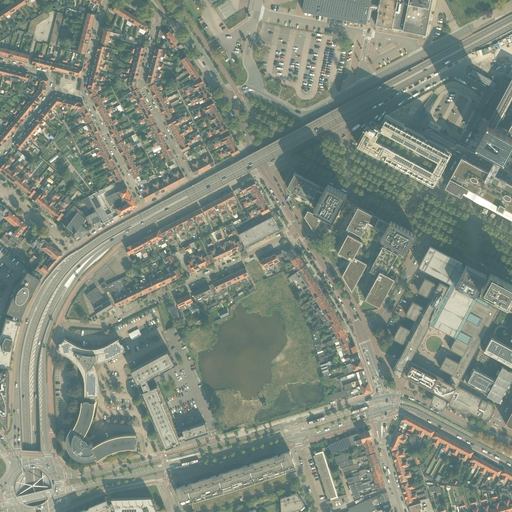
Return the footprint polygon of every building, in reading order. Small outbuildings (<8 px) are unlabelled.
[(224,21),(236,13),(227,0),(215,9),(224,21)] [(304,0),(303,11),(366,24),(370,3),(370,0),(369,0),(304,0)] [(380,0),(375,25),(392,29),(392,28),(403,30),(403,31),(416,33),(425,35),(426,32),(432,0),(380,0)] [(17,1),(12,4),(16,10),(20,7),(17,1)] [(12,4),(7,8),(11,14),(16,10),(12,4)] [(112,11),(117,14),(121,9),(116,6),(114,8),(111,7),(110,9),(112,11)] [(7,8),(2,11),(6,17),(11,14),(7,8)] [(117,14),(122,17),(126,12),(121,9),(117,14)] [(122,17),(127,20),(131,15),(126,12),(122,17)] [(127,20),(126,22),(131,25),(132,23),(136,18),(131,15),(127,20)] [(132,23),(137,27),(141,21),(136,18),(132,23)] [(141,21),(137,27),(145,31),(147,28),(144,27),(146,24),(141,21)] [(163,35),(167,40),(172,37),(169,32),(166,34),(164,31),(162,33),(163,35)] [(101,42),(100,46),(105,47),(105,46),(106,43),(107,44),(109,38),(102,36),(100,42),(101,42)] [(172,37),(167,40),(170,45),(172,48),(174,46),(173,44),(176,42),(172,37)] [(98,45),(96,52),(108,55),(109,52),(106,52),(106,53),(104,52),(105,47),(100,46),(98,45)] [(162,50),(161,50),(155,48),(153,53),(165,56),(166,54),(163,53),(163,54),(161,54),(162,50)] [(135,53),(135,56),(142,58),(143,53),(131,50),(130,53),(133,53),(134,52),(135,53)] [(33,60),(31,65),(37,66),(40,54),(39,54),(38,54),(38,56),(38,57),(38,59),(33,58),(33,60)] [(180,61),(183,66),(189,62),(186,57),(183,59),(181,56),(178,58),(180,60),(180,61)] [(43,68),(49,69),(53,57),(50,57),(49,59),(50,60),(50,62),(45,61),(43,68)] [(49,69),(55,71),(58,63),(57,63),(57,64),(53,62),(53,60),(54,61),(55,58),(53,57),(49,69)] [(95,58),(93,64),(105,67),(106,65),(103,64),(103,65),(101,64),(102,60),(95,58)] [(152,58),(151,63),(163,66),(164,64),(161,63),(161,64),(159,63),(160,60),(152,58)] [(56,70),(62,72),(65,60),(62,59),(62,62),(63,62),(62,64),(58,63),(55,71),(56,71),(56,70)] [(68,73),(74,75),(77,63),(74,62),(74,65),(75,65),(74,67),(70,66),(68,73)] [(189,62),(183,66),(187,70),(192,67),(189,62)] [(187,71),(190,75),(195,71),(192,67),(185,71),(187,71)] [(150,68),(148,73),(160,76),(161,74),(158,73),(158,74),(156,73),(157,70),(150,68)] [(92,69),(91,75),(103,78),(103,77),(100,76),(100,77),(98,76),(99,71),(92,69)] [(473,69),(470,74),(493,88),(496,83),(473,69)] [(10,78),(15,79),(17,71),(11,70),(7,82),(10,83),(10,81),(11,80),(10,80),(10,78)] [(195,71),(190,75),(193,80),(199,77),(195,71)] [(23,73),(20,85),(22,86),(23,83),(22,83),(22,81),(27,82),(29,75),(23,73)] [(155,79),(147,77),(146,83),(147,86),(154,82),(154,81),(156,81),(157,80),(158,79),(155,79)] [(503,158),(511,140),(511,77),(487,124),(476,144),(496,155),(502,158),(503,158)] [(194,85),(190,87),(192,89),(203,84),(200,79),(193,82),(193,83),(194,85)] [(127,84),(127,85),(129,88),(129,89),(130,91),(132,90),(137,87),(135,84),(135,83),(128,81),(127,84)] [(39,85),(38,90),(44,94),(46,86),(35,83),(34,85),(36,85),(37,84),(39,85)] [(148,87),(151,93),(162,87),(160,85),(158,86),(158,87),(157,88),(155,84),(148,87)] [(197,90),(198,93),(205,89),(203,84),(192,89),(189,91),(186,93),(187,95),(197,90)] [(151,93),(154,98),(160,95),(158,90),(160,89),(160,90),(163,89),(162,87),(151,93)] [(100,88),(87,89),(91,97),(98,93),(95,90),(98,89),(98,90),(100,90),(100,88)] [(32,89),(31,91),(41,99),(44,94),(38,90),(37,91),(36,93),(34,91),(35,91),(32,89)] [(129,100),(140,94),(137,89),(133,91),(131,92),(133,97),(131,97),(131,96),(130,97),(128,98),(129,100)] [(190,100),(191,103),(194,101),(197,100),(208,94),(205,89),(198,93),(199,95),(190,100)] [(41,99),(31,91),(29,92),(32,94),(34,95),(31,99),(36,104),(41,99)] [(134,99),(136,103),(143,100),(140,94),(129,100),(131,102),(133,101),(133,100),(134,99)] [(208,94),(197,100),(198,102),(202,100),(203,102),(203,103),(211,99),(208,94)] [(91,98),(94,104),(105,98),(104,96),(101,98),(102,99),(100,99),(98,95),(91,98)] [(154,98),(157,104),(167,98),(166,96),(164,97),(164,98),(163,99),(160,95),(154,98)] [(58,105),(59,106),(61,98),(55,97),(51,102),(56,107),(59,114),(60,113),(58,108),(57,106),(58,105)] [(62,112),(64,113),(67,101),(65,100),(65,99),(61,98),(59,106),(64,108),(63,110),(62,110),(62,112)] [(94,104),(97,110),(104,106),(102,102),(103,101),(104,102),(106,101),(105,98),(94,104)] [(157,104),(159,109),(166,106),(164,101),(165,100),(166,101),(168,100),(167,98),(157,104)] [(23,100),(22,102),(31,110),(35,105),(30,100),(27,104),(25,102),(26,101),(23,100)] [(134,109),(135,111),(146,105),(143,100),(136,103),(139,108),(137,108),(137,107),(134,109)] [(202,109),(203,111),(214,105),(211,100),(204,104),(204,105),(204,104),(206,107),(202,109)] [(67,108),(71,110),(71,109),(73,102),(67,101),(64,113),(66,113),(67,111),(66,110),(67,108)] [(70,114),(72,116),(82,104),(73,101),(73,102),(71,109),(71,110),(72,109),(74,109),(73,111),(70,114)] [(25,106),(22,110),(27,114),(31,110),(22,102),(20,103),(23,105),(25,106)] [(58,114),(59,114),(56,107),(51,102),(47,107),(53,111),(55,108),(58,114)] [(82,104),(77,110),(78,110),(79,113),(86,110),(83,104),(82,104)] [(140,110),(142,114),(149,111),(146,105),(135,111),(136,112),(136,113),(139,112),(138,111),(140,110)] [(208,112),(210,114),(217,110),(214,105),(203,111),(204,114),(208,112)] [(97,110),(100,115),(111,110),(110,107),(107,109),(108,110),(106,111),(104,106),(97,110)] [(159,109),(162,115),(173,109),(172,107),(170,108),(170,109),(169,110),(166,106),(159,109)] [(50,115),(53,111),(47,107),(44,111),(53,119),(55,117),(52,115),(52,116),(50,115)] [(16,109),(14,111),(23,119),(27,114),(22,110),(19,113),(17,112),(18,111),(16,109)] [(173,109),(162,115),(165,120),(172,117),(170,112),(171,111),(172,113),(174,111),(173,109)] [(77,119),(78,121),(89,115),(86,110),(79,113),(81,117),(79,118),(79,117),(77,119)] [(100,115),(103,121),(110,117),(107,113),(109,112),(109,113),(112,112),(111,110),(100,115)] [(207,119),(208,121),(219,116),(217,110),(210,114),(211,117),(207,119)] [(13,113),(12,113),(14,115),(15,114),(17,116),(14,119),(16,121),(19,124),(23,119),(14,111),(13,113)] [(52,121),(53,119),(44,111),(39,116),(45,120),(48,117),(50,118),(49,119),(52,121)] [(140,120),(141,122),(152,116),(149,111),(142,114),(145,119),(143,119),(140,120)] [(89,115),(78,121),(79,123),(81,121),(83,120),(85,124),(92,121),(89,115)] [(152,116),(141,122),(142,124),(145,123),(144,122),(146,121),(148,125),(155,122),(152,116)] [(214,122),(215,124),(222,121),(219,116),(208,121),(210,124),(214,122)] [(409,130),(392,120),(391,120),(389,119),(386,118),(387,117),(385,116),(380,125),(377,124),(378,123),(377,123),(377,124),(375,123),(373,126),(370,124),(369,127),(367,126),(366,126),(357,143),(359,144),(359,143),(363,146),(364,147),(364,146),(369,149),(370,149),(374,151),(374,152),(375,152),(376,152),(379,154),(379,155),(380,155),(385,157),(384,157),(385,158),(390,160),(390,161),(391,160),(395,163),(396,164),(396,163),(398,164),(400,166),(401,166),(406,168),(406,169),(411,172),(415,174),(416,175),(417,175),(421,177),(422,178),(427,180),(427,181),(429,182),(430,182),(431,181),(433,182),(432,183),(434,184),(441,170),(451,152),(445,149),(432,142),(416,134),(409,130)] [(39,117),(34,122),(44,130),(46,128),(43,126),(43,127),(41,125),(44,122),(39,117)] [(103,121),(106,126),(117,121),(115,118),(113,120),(114,121),(112,122),(110,117),(103,121)] [(166,122),(169,127),(180,121),(179,118),(175,120),(174,118),(166,122)] [(6,120),(5,122),(14,130),(18,125),(15,122),(13,121),(10,123),(8,122),(6,120)] [(106,126),(109,132),(115,128),(113,124),(115,123),(115,124),(118,123),(117,121),(106,126)] [(169,127),(171,132),(179,128),(178,126),(181,124),(180,121),(169,127)] [(212,129),(214,131),(225,126),(222,121),(215,124),(216,127),(212,129)] [(8,126),(5,130),(10,135),(14,130),(5,122),(3,124),(5,126),(6,125),(8,126)] [(34,122),(31,127),(36,131),(38,133),(41,130),(43,132),(44,130),(34,122)] [(84,131),(85,133),(96,128),(93,122),(86,125),(88,130),(87,131),(86,130),(84,131)] [(147,132),(148,135),(158,129),(155,123),(151,126),(149,127),(151,131),(150,132),(149,131),(147,132)] [(225,126),(214,131),(215,134),(219,132),(220,134),(220,135),(227,131),(225,126)] [(31,127),(27,131),(36,139),(38,137),(36,136),(35,136),(33,135),(36,131),(31,127)] [(89,132),(92,137),(98,133),(96,128),(85,133),(86,135),(88,134),(88,133),(89,132)] [(109,132),(112,137),(122,132),(121,130),(119,131),(119,132),(118,133),(115,128),(109,132)] [(171,132),(174,137),(185,131),(184,128),(180,130),(179,128),(171,132)] [(153,139),(155,138),(161,135),(158,129),(148,135),(149,137),(151,135),(153,139)] [(0,131),(0,134),(6,140),(10,135),(5,130),(2,134),(0,132),(1,132),(0,131)] [(27,131),(23,136),(28,141),(31,137),(33,139),(32,139),(35,141),(36,139),(27,131)] [(174,137),(177,142),(184,138),(183,136),(187,134),(185,131),(174,137)] [(122,132),(112,137),(115,143),(121,139),(119,135),(120,134),(121,135),(123,134),(122,132)] [(212,143),(214,146),(231,137),(228,132),(224,134),(221,136),(222,138),(212,143)] [(89,142),(90,144),(101,139),(98,133),(92,137),(94,141),(92,142),(92,141),(89,142)] [(153,144),(154,146),(164,140),(161,135),(155,138),(157,142),(156,143),(155,142),(153,144)] [(23,136),(19,141),(28,149),(30,147),(28,145),(27,146),(25,145),(28,141),(23,136)] [(220,143),(214,146),(215,149),(218,147),(221,146),(225,144),(226,146),(233,142),(231,137),(220,143)] [(177,142),(179,147),(191,141),(189,138),(185,140),(184,138),(177,142)] [(91,144),(90,144),(91,146),(94,145),(93,144),(95,143),(97,148),(104,144),(101,139),(91,144)] [(158,145),(161,149),(167,146),(164,140),(154,146),(155,148),(157,146),(157,145),(158,145)] [(19,141),(14,146),(18,149),(20,151),(24,147),(25,148),(25,149),(27,151),(28,149),(19,141)] [(115,144),(118,150),(129,144),(128,142),(125,144),(126,145),(124,145),(122,141),(115,144)] [(191,141),(179,147),(182,152),(190,148),(188,146),(192,144),(191,141)] [(224,150),(225,153),(236,147),(233,142),(226,146),(227,148),(224,150)] [(95,153),(96,155),(107,150),(104,144),(97,148),(100,152),(98,153),(98,152),(95,153)] [(129,144),(118,150),(121,156),(128,152),(134,149),(132,146),(130,147),(129,144)] [(158,155),(160,157),(170,151),(167,146),(161,149),(163,153),(161,154),(161,153),(158,155)] [(236,147),(225,153),(226,156),(230,154),(232,156),(239,152),(236,147)] [(101,154),(103,159),(110,155),(107,150),(96,155),(97,158),(100,156),(99,155),(101,154)] [(170,151),(160,157),(161,159),(163,157),(162,156),(164,156),(167,160),(173,157),(170,151)] [(121,156),(124,161),(135,156),(134,153),(131,155),(132,156),(130,156),(128,152),(121,156)] [(101,164),(102,166),(113,161),(110,155),(103,159),(105,163),(104,164),(103,163),(101,164)] [(207,155),(203,156),(209,168),(215,165),(211,157),(211,158),(209,159),(207,155)] [(124,161),(127,167),(134,163),(131,159),(133,158),(133,159),(136,158),(135,156),(124,161)] [(203,162),(201,163),(204,170),(209,168),(203,156),(201,158),(203,162)] [(511,184),(508,182),(497,176),(493,174),(462,157),(446,185),(482,204),(508,218),(511,220),(511,184)] [(197,160),(194,162),(199,173),(204,170),(201,163),(198,164),(197,160)] [(0,163),(0,172),(8,163),(6,161),(3,165),(1,163),(0,163)] [(113,161),(102,166),(103,169),(106,167),(105,166),(106,166),(109,170),(116,167),(113,161)] [(199,173),(194,162),(191,163),(193,167),(191,168),(194,175),(199,173)] [(0,172),(4,176),(10,170),(8,168),(10,165),(8,163),(0,172)] [(127,167),(130,172),(141,167),(139,164),(137,166),(137,167),(136,168),(134,163),(127,167)] [(141,167),(130,172),(133,178),(139,174),(137,170),(139,169),(139,170),(142,169),(141,167)] [(4,176),(9,180),(17,170),(14,168),(12,171),(10,170),(4,176)] [(107,177),(108,179),(119,173),(116,168),(110,171),(112,176),(110,177),(109,176),(107,177)] [(9,180),(13,184),(18,177),(16,175),(19,172),(17,170),(9,180)] [(177,170),(174,172),(180,183),(185,180),(182,173),(179,174),(177,170)] [(26,177),(17,187),(22,191),(27,184),(30,180),(28,179),(30,177),(31,175),(32,174),(30,172),(26,177)] [(174,177),(171,178),(175,185),(180,183),(174,172),(172,173),(174,177)] [(313,211),(325,188),(295,172),(287,188),(295,201),(309,209),(313,211)] [(119,173),(108,179),(109,181),(112,180),(111,179),(113,178),(115,183),(122,179),(119,173)] [(13,184),(17,187),(26,177),(23,175),(20,179),(18,177),(13,184)] [(167,175),(164,177),(170,188),(175,185),(171,178),(169,179),(167,175)] [(164,182),(161,183),(165,191),(170,188),(164,177),(161,178),(164,182)] [(157,181),(154,182),(160,193),(165,191),(161,183),(159,185),(157,181)] [(252,182),(234,191),(236,196),(239,195),(240,198),(243,196),(242,193),(257,186),(256,186),(255,183),(254,181),(252,182)] [(27,184),(22,191),(26,194),(31,188),(34,185),(34,184),(32,182),(29,186),(27,184)] [(153,187),(151,189),(155,196),(160,193),(154,182),(151,183),(153,187)] [(325,188),(313,211),(323,216),(324,214),(333,219),(343,200),(346,195),(346,194),(347,194),(346,193),(340,190),(335,187),(334,187),(329,184),(328,184),(328,183),(327,185),(325,188)] [(34,184),(26,194),(31,198),(36,192),(34,190),(36,186),(34,184)] [(147,186),(144,187),(150,198),(155,196),(151,189),(149,190),(147,186)] [(250,192),(252,195),(259,191),(257,186),(242,193),(243,193),(245,192),(246,194),(250,192)] [(150,198),(144,187),(142,189),(144,192),(141,194),(145,201),(150,198)] [(126,188),(106,198),(108,203),(109,206),(113,204),(115,206),(115,207),(116,209),(114,210),(117,216),(136,206),(131,196),(126,188)] [(103,189),(100,191),(95,193),(88,197),(95,212),(101,223),(102,224),(109,220),(114,217),(112,213),(107,216),(105,212),(103,209),(97,196),(105,192),(103,189)] [(76,190),(70,198),(72,200),(78,192),(76,190)] [(32,199),(36,203),(44,193),(42,191),(39,194),(37,193),(32,199)] [(249,199),(250,202),(262,196),(259,191),(252,195),(253,197),(249,199)] [(232,192),(227,194),(233,206),(236,205),(234,200),(236,199),(232,192)] [(36,203),(41,206),(46,200),(44,198),(47,195),(44,193),(36,203)] [(227,194),(222,197),(226,205),(228,204),(230,208),(233,206),(227,194)] [(46,200),(41,206),(45,210),(53,200),(55,198),(53,195),(52,195),(50,198),(48,201),(46,200)] [(256,203),(257,205),(264,201),(262,196),(250,202),(252,205),(256,203)] [(95,212),(88,197),(81,200),(82,204),(86,205),(88,209),(86,210),(88,215),(85,217),(88,223),(92,222),(95,227),(101,223),(95,212)] [(222,197),(217,200),(223,211),(226,210),(224,206),(226,205),(222,197)] [(45,210),(49,214),(55,207),(53,205),(55,202),(53,200),(45,210)] [(217,200),(212,202),(216,210),(218,209),(220,213),(223,211),(217,200)] [(54,207),(49,214),(54,217),(62,207),(64,205),(61,203),(62,203),(60,201),(57,204),(55,207),(54,207)] [(254,209),(256,212),(267,206),(264,201),(257,205),(258,207),(254,209)] [(212,202),(207,205),(213,217),(215,215),(213,211),(216,210),(212,202)] [(0,220),(3,217),(3,218),(9,211),(2,206),(0,203),(0,220)] [(74,234),(75,233),(81,225),(86,219),(82,211),(81,211),(74,205),(70,210),(74,213),(68,221),(66,219),(66,220),(63,224),(62,224),(73,233),(74,234)] [(213,217),(207,205),(202,208),(206,215),(208,214),(210,218),(213,217)] [(267,206),(256,212),(257,215),(261,213),(262,215),(270,211),(267,206)] [(355,212),(354,214),(347,227),(350,229),(359,234),(361,235),(368,222),(384,230),(389,223),(388,223),(358,206),(355,212)] [(62,207),(54,217),(58,221),(63,214),(61,213),(64,209),(62,207)] [(200,208),(195,211),(201,223),(204,221),(202,217),(204,216),(200,208)] [(323,216),(313,211),(309,209),(308,211),(304,217),(314,232),(323,216)] [(2,223),(4,225),(13,215),(9,211),(3,218),(5,219),(2,223)] [(195,211),(190,214),(194,221),(196,220),(198,224),(201,223),(195,211)] [(261,223),(258,225),(238,235),(245,247),(268,235),(279,229),(274,221),(275,220),(273,218),(272,217),(269,213),(259,218),(261,222),(261,223)] [(190,214),(185,216),(191,228),(194,226),(192,222),(194,221),(190,214)] [(10,223),(12,225),(18,219),(13,215),(4,225),(0,230),(3,232),(10,223)] [(185,216),(180,219),(184,226),(186,225),(188,229),(191,228),(185,216)] [(14,227),(10,232),(12,234),(22,222),(18,219),(12,225),(14,227)] [(180,219),(175,221),(181,233),(184,232),(182,228),(184,226),(180,219)] [(380,239),(408,255),(417,238),(414,237),(415,234),(391,220),(389,223),(384,230),(383,233),(380,239)] [(175,221),(170,224),(174,232),(176,230),(178,234),(181,233),(175,221)] [(384,230),(366,221),(359,234),(349,229),(346,233),(353,237),(346,249),(355,254),(353,257),(367,265),(383,273),(386,267),(389,269),(391,265),(397,268),(398,265),(401,267),(408,254),(380,239),(384,230)] [(9,240),(6,244),(14,251),(23,239),(21,237),(19,239),(17,237),(23,230),(26,226),(26,227),(27,226),(26,225),(22,222),(12,234),(10,236),(12,237),(9,240)] [(170,224),(165,227),(171,238),(174,237),(172,233),(174,232),(170,224)] [(81,225),(75,233),(81,238),(85,234),(86,234),(87,234),(88,234),(88,233),(89,232),(89,231),(88,231),(88,230),(86,229),(85,229),(81,225)] [(171,238),(165,227),(160,229),(164,237),(166,236),(168,240),(171,238)] [(156,231),(154,232),(159,242),(161,246),(166,243),(161,235),(159,230),(158,230),(157,230),(156,231)] [(150,235),(149,235),(154,244),(159,242),(154,232),(152,233),(151,233),(150,234),(150,235)] [(351,260),(342,276),(352,292),(366,266),(365,266),(354,260),(354,258),(355,258),(363,241),(348,233),(348,234),(341,247),(338,253),(351,260)] [(32,238),(27,244),(33,248),(35,245),(41,238),(37,234),(35,234),(32,238)] [(6,244),(9,240),(4,235),(0,239),(6,244)] [(147,236),(145,237),(149,246),(151,249),(152,249),(153,248),(153,247),(153,246),(152,246),(152,245),(154,244),(149,235),(148,235),(147,236)] [(141,239),(140,240),(145,249),(149,246),(145,237),(143,238),(142,238),(141,239)] [(37,247),(34,251),(36,252),(45,241),(41,238),(35,245),(37,247)] [(235,238),(232,239),(238,250),(243,248),(239,240),(237,241),(235,238)] [(229,240),(227,241),(229,245),(229,246),(232,253),(237,250),(238,250),(232,239),(229,240)] [(138,242),(136,242),(140,252),(145,249),(140,240),(138,241),(138,242)] [(45,241),(36,252),(38,253),(39,254),(43,250),(45,252),(50,245),(45,241)] [(132,245),(131,245),(136,254),(140,252),(136,242),(134,243),(133,243),(132,244),(132,245)] [(225,242),(222,244),(227,255),(232,253),(229,246),(229,245),(226,246),(225,242)] [(221,249),(219,250),(222,258),(227,255),(222,244),(219,245),(221,249)] [(44,258),(47,260),(56,250),(50,245),(45,252),(48,254),(44,258)] [(136,254),(131,245),(130,245),(129,246),(128,246),(125,248),(129,256),(130,255),(131,256),(136,254)] [(276,253),(280,261),(280,262),(282,260),(283,260),(283,259),(281,256),(283,255),(284,258),(294,251),(291,246),(290,246),(276,253)] [(387,275),(391,266),(392,265),(398,254),(383,246),(371,267),(370,269),(369,270),(378,275),(365,299),(380,307),(395,279),(387,275)] [(442,279),(451,283),(435,313),(429,324),(429,325),(456,339),(456,338),(468,344),(472,337),(460,330),(466,319),(478,326),(482,318),(470,312),(476,300),(488,307),(490,304),(475,296),(486,275),(466,265),(464,268),(461,266),(460,265),(462,262),(430,246),(422,261),(419,267),(442,279)] [(214,247),(212,248),(217,260),(222,258),(219,250),(216,251),(214,247)] [(217,260),(212,248),(209,250),(211,254),(208,255),(212,262),(217,260)] [(56,250),(47,260),(39,269),(45,274),(52,266),(61,256),(61,254),(56,250)] [(294,251),(284,258),(286,261),(287,260),(289,259),(291,261),(298,256),(298,255),(298,254),(297,253),(296,253),(295,251),(294,251)] [(202,253),(200,254),(205,266),(210,263),(207,255),(204,257),(202,253)] [(277,263),(280,261),(276,253),(275,253),(274,253),(273,254),(273,255),(270,256),(277,268),(278,271),(280,270),(278,267),(279,267),(277,263)] [(199,259),(196,260),(196,261),(200,268),(205,266),(200,254),(197,255),(199,259)] [(167,257),(169,261),(170,263),(172,262),(174,261),(175,260),(171,255),(167,257)] [(196,260),(194,255),(189,257),(189,259),(195,270),(200,268),(196,261),(196,260)] [(274,269),(277,268),(270,256),(268,257),(267,257),(266,257),(266,258),(265,258),(269,266),(272,265),(274,269)] [(292,263),(290,265),(292,267),(294,266),(294,265),(301,260),(300,258),(299,256),(298,256),(291,261),(292,263)] [(260,261),(266,273),(268,272),(268,271),(271,270),(269,266),(268,264),(265,258),(265,259),(264,258),(263,259),(263,260),(260,261)] [(195,270),(189,259),(186,260),(188,264),(186,265),(190,273),(195,270)] [(32,268),(37,271),(43,264),(39,260),(32,268)] [(294,266),(292,268),(294,270),(296,269),(297,271),(298,271),(305,266),(305,265),(304,263),(303,263),(302,261),(301,260),(294,265),(294,266)] [(172,262),(170,263),(171,266),(177,279),(183,276),(181,271),(180,272),(178,268),(177,268),(177,269),(175,270),(173,265),(173,264),(172,262)] [(170,272),(168,273),(172,281),(177,279),(171,266),(168,267),(170,272)] [(298,271),(297,271),(295,273),(290,276),(288,278),(296,294),(300,292),(316,282),(308,270),(305,266),(298,271)] [(245,268),(240,270),(246,283),(248,282),(246,277),(249,276),(245,268)] [(164,269),(162,270),(167,283),(172,281),(168,273),(166,274),(164,269)] [(23,307),(28,300),(29,298),(31,295),(33,291),(34,287),(36,283),(39,279),(26,270),(22,276),(20,279),(17,282),(15,286),(14,288),(13,291),(11,296),(10,299),(9,301),(5,311),(19,317),(22,310),(23,307)] [(137,274),(140,280),(141,282),(138,283),(144,294),(148,292),(143,279),(141,277),(138,270),(133,273),(135,275),(137,274)] [(159,272),(157,273),(159,277),(163,285),(167,283),(162,270),(161,271),(159,272)] [(240,270),(234,273),(238,281),(240,280),(243,284),(246,283),(240,270)] [(157,273),(152,275),(158,288),(163,285),(159,277),(157,273)] [(234,273),(229,275),(235,288),(240,286),(238,281),(234,273)] [(511,284),(490,273),(481,290),(507,304),(506,306),(509,308),(511,309),(511,336),(510,340),(511,340),(511,284)] [(147,277),(149,281),(153,290),(158,288),(152,275),(147,277)] [(229,275),(224,278),(227,286),(230,285),(232,289),(235,288),(229,275)] [(145,278),(143,279),(148,292),(153,290),(149,281),(147,283),(145,278)] [(224,278),(218,280),(224,293),(227,292),(225,287),(227,286),(224,278)] [(395,368),(393,372),(398,375),(398,376),(398,377),(399,377),(400,377),(401,376),(402,374),(403,375),(408,378),(411,379),(414,381),(434,392),(435,392),(432,399),(430,404),(435,406),(439,409),(442,410),(447,403),(448,403),(447,404),(469,415),(470,412),(471,412),(475,414),(474,415),(487,422),(487,421),(489,419),(492,413),(495,407),(456,386),(477,348),(477,346),(480,348),(482,345),(479,344),(479,343),(498,308),(490,304),(488,307),(476,300),(470,312),(482,318),(478,326),(466,319),(460,330),(472,337),(468,344),(456,338),(456,339),(450,349),(462,356),(459,363),(446,356),(440,368),(453,374),(448,383),(442,380),(442,378),(418,365),(411,362),(410,362),(410,363),(409,363),(429,325),(429,324),(435,313),(451,283),(450,283),(449,286),(440,282),(438,286),(425,278),(418,292),(431,299),(426,309),(412,302),(405,315),(415,320),(410,330),(400,325),(393,338),(407,345),(398,361),(397,363),(397,364),(396,365),(396,366),(395,368)] [(118,280),(112,282),(115,290),(116,290),(118,288),(121,293),(120,293),(121,294),(118,295),(118,296),(119,297),(122,304),(130,301),(126,293),(127,293),(127,292),(126,292),(122,282),(120,279),(118,280)] [(210,285),(212,290),(214,295),(217,293),(220,292),(221,294),(224,293),(218,280),(212,283),(213,284),(210,285)] [(104,281),(100,285),(105,294),(106,293),(109,290),(107,285),(106,283),(104,281)] [(107,285),(109,290),(110,291),(113,291),(114,294),(117,293),(116,290),(115,290),(112,282),(107,285)] [(310,290),(311,293),(319,288),(319,287),(319,286),(318,285),(317,285),(316,282),(300,292),(301,295),(305,293),(310,290)] [(138,283),(134,285),(139,296),(144,294),(138,283)] [(129,287),(130,287),(135,298),(139,296),(134,285),(129,287)] [(209,285),(203,287),(206,295),(207,297),(210,296),(210,297),(213,296),(209,285)] [(96,287),(90,291),(98,299),(102,296),(96,287)] [(129,292),(127,292),(127,293),(126,293),(130,301),(135,298),(130,287),(127,289),(129,292)] [(203,287),(198,290),(201,297),(202,299),(204,299),(204,298),(204,297),(206,296),(206,295),(203,287)] [(308,298),(310,301),(323,294),(321,291),(321,290),(321,289),(320,289),(319,288),(311,293),(313,296),(308,298)] [(201,297),(198,290),(192,293),(196,302),(202,299),(201,297)] [(98,299),(90,291),(86,296),(93,304),(98,299)] [(184,297),(183,297),(185,302),(186,305),(187,304),(187,305),(190,311),(191,311),(191,310),(197,308),(195,303),(194,304),(193,302),(192,299),(189,294),(187,295),(186,295),(185,296),(184,296),(184,297)] [(316,301),(318,304),(326,299),(325,298),(325,297),(325,296),(324,296),(323,294),(310,301),(312,304),(316,301)] [(511,308),(506,306),(510,298),(506,296),(503,302),(505,303),(466,375),(467,375),(463,382),(499,401),(511,376),(511,372),(511,373),(511,371),(511,308)] [(115,297),(113,298),(113,299),(115,302),(117,307),(122,304),(119,297),(116,298),(115,297)] [(179,299),(177,300),(178,305),(179,309),(180,312),(181,316),(182,323),(185,322),(183,315),(184,315),(182,311),(185,310),(188,309),(186,305),(185,302),(183,297),(182,298),(181,297),(180,298),(179,299)] [(315,309),(317,312),(329,305),(328,302),(328,301),(327,300),(326,299),(318,304),(320,307),(315,309)] [(109,300),(102,304),(107,312),(114,307),(109,300)] [(107,312),(102,304),(94,309),(99,317),(107,312)] [(329,305),(317,312),(319,315),(319,314),(321,317),(324,315),(332,310),(332,309),(332,308),(331,307),(329,305)] [(324,315),(321,317),(323,320),(322,320),(324,323),(336,316),(334,313),(335,312),(334,311),(333,311),(332,310),(324,315)] [(329,323),(331,326),(340,323),(339,321),(338,319),(336,316),(324,323),(325,326),(329,323)] [(0,366),(3,367),(8,368),(11,347),(10,347),(10,348),(9,346),(10,345),(11,343),(10,341),(12,340),(18,321),(5,317),(0,335),(0,338),(1,338),(0,339),(0,366)] [(203,319),(194,323),(196,329),(206,324),(204,320),(204,319),(203,319)] [(333,330),(335,333),(343,328),(342,327),(342,326),(342,325),(341,325),(340,323),(331,326),(327,328),(327,329),(328,331),(328,332),(333,330)] [(128,334),(132,340),(142,335),(138,328),(128,334)] [(331,338),(333,340),(346,334),(344,331),(345,331),(344,329),(343,329),(343,328),(335,333),(336,335),(331,338)] [(334,343),(338,341),(340,344),(341,344),(349,341),(348,339),(348,338),(347,337),(346,335),(346,334),(333,340),(328,342),(329,346),(334,344),(334,343)] [(59,349),(58,350),(68,356),(71,358),(73,360),(75,362),(77,364),(79,366),(80,369),(82,371),(83,374),(84,376),(84,379),(85,382),(85,385),(85,397),(90,397),(91,398),(92,398),(95,398),(96,398),(96,397),(98,397),(98,385),(98,381),(98,378),(97,374),(96,370),(95,369),(95,368),(94,366),(95,366),(98,368),(100,365),(97,363),(97,362),(100,362),(101,362),(105,361),(108,359),(112,358),(115,356),(125,350),(124,349),(125,348),(125,347),(123,344),(122,344),(122,343),(121,344),(118,339),(119,339),(108,345),(106,346),(103,347),(100,348),(97,348),(95,349),(92,349),(89,349),(86,348),(83,348),(80,347),(78,346),(75,345),(65,339),(64,339),(65,339),(64,341),(63,341),(63,342),(62,343),(61,343),(60,343),(59,344),(59,345),(60,345),(60,346),(60,347),(60,348),(59,349)] [(338,348),(336,349),(337,352),(339,352),(341,351),(351,347),(350,344),(350,343),(350,342),(349,342),(349,341),(341,344),(340,344),(341,347),(338,348)] [(351,347),(341,351),(342,353),(343,356),(349,354),(355,352),(357,351),(355,346),(353,346),(351,347)] [(205,423),(182,430),(183,434),(181,435),(178,436),(157,385),(152,387),(150,383),(148,379),(176,364),(168,350),(131,370),(139,384),(141,383),(145,390),(143,391),(167,448),(181,442),(180,440),(182,439),(185,438),(185,440),(208,432),(205,423)] [(349,355),(343,357),(345,361),(350,359),(351,362),(355,361),(358,360),(360,359),(358,353),(356,353),(353,354),(349,356),(349,355)] [(360,360),(346,365),(342,367),(345,374),(363,368),(360,360)] [(320,364),(322,374),(329,372),(326,366),(327,365),(329,365),(328,362),(320,364)] [(348,375),(347,376),(348,379),(357,375),(358,379),(366,376),(364,370),(356,372),(348,375)] [(358,379),(359,380),(343,385),(345,390),(349,388),(368,383),(366,376),(358,379)] [(368,383),(349,388),(351,394),(355,393),(356,396),(359,395),(369,392),(371,391),(370,389),(368,383)] [(82,401),(82,402),(81,408),(80,413),(79,418),(76,423),(74,427),(73,428),(73,429),(72,428),(70,431),(69,432),(68,434),(67,435),(67,437),(67,439),(66,440),(66,442),(67,444),(67,445),(67,447),(68,449),(69,450),(69,452),(70,453),(71,455),(73,456),(74,457),(75,458),(77,459),(78,459),(80,460),(82,460),(83,461),(85,461),(87,461),(89,461),(90,460),(92,460),(94,459),(95,458),(97,458),(98,459),(97,460),(98,460),(102,457),(106,454),(111,452),(116,450),(121,449),(126,448),(131,448),(136,448),(135,448),(136,443),(137,442),(137,441),(137,438),(137,437),(137,436),(136,436),(136,435),(131,434),(125,435),(120,436),(114,437),(109,439),(104,441),(99,443),(94,446),(93,446),(94,445),(92,442),(91,442),(90,441),(95,436),(93,434),(90,437),(85,434),(88,429),(91,424),(93,418),(94,413),(95,407),(95,402),(90,402),(90,401),(89,401),(89,400),(85,400),(84,400),(84,401),(84,402),(82,401)] [(401,421),(400,423),(402,424),(403,425),(404,423),(407,424),(411,418),(404,415),(401,421)] [(411,418),(407,424),(409,426),(407,430),(410,431),(416,421),(411,418)] [(416,421),(410,431),(412,433),(415,428),(417,430),(420,423),(416,421)] [(419,431),(417,435),(419,436),(425,426),(420,423),(417,430),(419,431)] [(425,426),(419,436),(422,438),(424,433),(426,435),(430,428),(425,426)] [(428,436),(426,440),(429,441),(431,437),(432,435),(433,433),(434,431),(430,428),(426,435),(428,436)] [(351,435),(329,445),(333,455),(341,451),(344,450),(355,445),(372,440),(371,439),(369,430),(359,433),(353,435),(351,435)] [(397,431),(395,436),(405,441),(406,441),(407,439),(402,437),(403,434),(401,433),(398,432),(397,432),(397,431)] [(434,439),(432,443),(435,445),(441,434),(436,432),(433,436),(432,438),(434,438),(434,439)] [(441,434),(435,445),(437,446),(439,447),(442,443),(445,437),(441,434)] [(444,444),(442,448),(444,450),(450,439),(445,437),(442,443),(444,444)] [(450,439),(444,450),(447,451),(449,447),(450,447),(451,448),(455,442),(450,439)] [(344,450),(341,451),(342,453),(345,452),(356,449),(356,448),(364,445),(365,448),(373,446),(372,440),(355,445),(344,450)] [(392,441),(390,447),(391,450),(398,448),(398,447),(399,444),(392,441)] [(453,449),(451,453),(454,455),(459,444),(455,442),(451,448),(453,449)] [(459,444),(454,455),(456,456),(458,452),(461,453),(464,447),(459,444)] [(373,446),(365,448),(361,449),(362,452),(358,453),(359,456),(375,451),(373,446)] [(463,454),(460,458),(463,460),(469,449),(464,447),(461,453),(463,454)] [(469,449),(463,460),(465,461),(468,457),(470,458),(471,456),(473,452),(469,449)] [(181,486),(176,488),(183,508),(192,505),(193,508),(193,511),(192,511),(207,511),(212,511),(213,511),(212,510),(217,509),(218,509),(222,507),(223,507),(227,506),(228,506),(228,505),(232,504),(233,504),(238,502),(243,501),(243,500),(248,499),(249,499),(253,497),(254,497),(258,496),(259,496),(259,495),(263,494),(264,494),(268,492),(269,492),(274,491),(274,490),(279,489),(280,489),(279,489),(284,487),(285,487),(289,485),(289,486),(290,485),(292,485),(290,480),(289,480),(289,477),(288,474),(296,471),(291,455),(290,451),(285,452),(284,451),(283,451),(282,451),(281,451),(280,451),(279,452),(277,452),(276,453),(275,453),(275,454),(274,455),(274,456),(254,463),(253,461),(252,461),(251,461),(250,461),(249,461),(248,461),(247,462),(246,462),(245,463),(244,464),(243,464),(243,465),(243,466),(223,473),(222,471),(221,471),(220,471),(219,471),(218,471),(217,472),(216,472),(215,472),(215,473),(214,473),(213,474),(212,474),(212,475),(212,476),(192,483),(191,481),(190,481),(189,481),(188,481),(187,481),(186,482),(185,482),(184,482),(184,483),(183,483),(182,484),(181,485),(181,486)] [(322,452),(318,454),(314,455),(314,456),(314,455),(315,458),(316,463),(317,463),(317,465),(318,470),(319,470),(320,472),(319,473),(321,477),(322,480),(323,485),(323,484),(324,487),(325,492),(326,492),(327,494),(326,494),(328,498),(326,499),(327,503),(347,497),(346,494),(336,497),(322,452)] [(363,456),(358,458),(360,463),(361,463),(377,458),(375,452),(370,454),(363,456)] [(404,453),(393,457),(395,462),(401,460),(401,458),(404,457),(405,456),(404,453)] [(339,463),(349,460),(347,454),(335,457),(336,464),(339,463)] [(472,462),(469,467),(472,468),(478,457),(473,455),(471,459),(470,461),(472,462)] [(478,457),(472,468),(475,469),(477,465),(479,466),(483,460),(478,457)] [(369,463),(370,466),(378,463),(377,458),(361,463),(362,465),(369,463)] [(481,467),(479,472),(482,473),(487,463),(483,460),(479,466),(481,467)] [(350,466),(342,468),(344,472),(359,468),(358,463),(350,466)] [(353,474),(353,477),(359,475),(364,474),(367,473),(380,469),(378,463),(370,466),(371,469),(366,470),(366,469),(359,471),(359,472),(353,474)] [(487,463),(482,473),(484,474),(486,470),(489,471),(492,465),(487,463)] [(407,464),(396,467),(398,472),(404,470),(404,468),(408,466),(407,464)] [(491,472),(488,477),(491,478),(497,468),(492,465),(489,471),(491,472)] [(497,468),(491,478),(494,479),(496,475),(498,476),(499,475),(501,470),(497,468)] [(502,472),(501,474),(503,475),(501,480),(502,480),(504,481),(504,480),(509,471),(504,468),(502,472)] [(380,469),(367,473),(367,476),(368,475),(369,478),(370,478),(373,477),(382,475),(380,469)] [(411,474),(399,477),(400,480),(401,483),(405,481),(407,481),(407,480),(407,478),(411,477),(411,474)] [(346,479),(348,484),(360,481),(359,475),(353,477),(352,477),(346,479)] [(350,489),(357,488),(367,485),(383,480),(382,475),(373,477),(370,478),(371,481),(361,484),(360,482),(349,485),(350,489)] [(366,485),(365,485),(366,488),(371,487),(371,489),(385,485),(383,480),(367,485),(366,485)] [(414,486),(403,489),(404,494),(411,492),(410,490),(415,488),(414,486)] [(357,488),(350,489),(355,499),(360,497),(357,488)] [(379,503),(384,501),(389,500),(387,492),(379,495),(348,509),(349,511),(345,511),(369,511),(375,509),(371,500),(377,497),(379,503)] [(286,497),(286,496),(280,498),(281,511),(288,511),(298,509),(298,510),(306,507),(296,493),(292,494),(292,495),(290,496),(289,495),(287,496),(287,497),(286,497)] [(417,496),(405,499),(407,504),(412,503),(414,502),(413,500),(418,498),(417,496)] [(149,510),(150,510),(156,510),(156,511),(157,511),(154,503),(155,503),(153,498),(153,499),(152,499),(152,497),(151,497),(152,499),(112,500),(112,498),(111,498),(116,511),(117,511),(123,511),(130,511),(136,511),(143,511),(143,510),(149,510)] [(110,511),(106,500),(89,507),(89,508),(85,510),(84,509),(77,511),(110,511)] [(421,511),(421,508),(422,508),(420,502),(409,506),(410,509),(411,509),(411,511),(421,511)]
